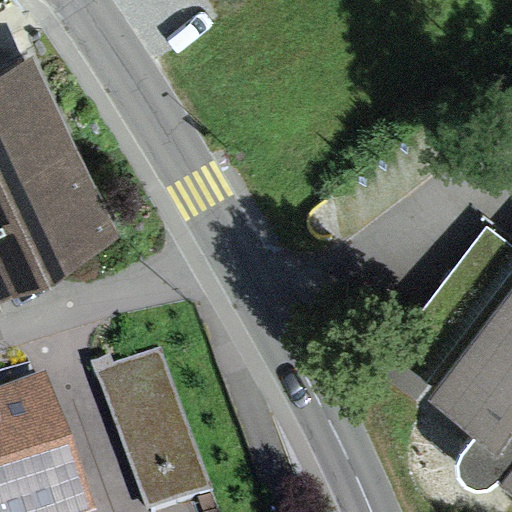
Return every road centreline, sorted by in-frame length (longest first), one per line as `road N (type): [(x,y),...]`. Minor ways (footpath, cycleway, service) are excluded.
road 1 (tertiary): [(227,245),(366,511)]
road 2 (tertiary): [(74,0),(122,65),(227,245)]
road 3 (residential): [(0,325),(227,245)]
